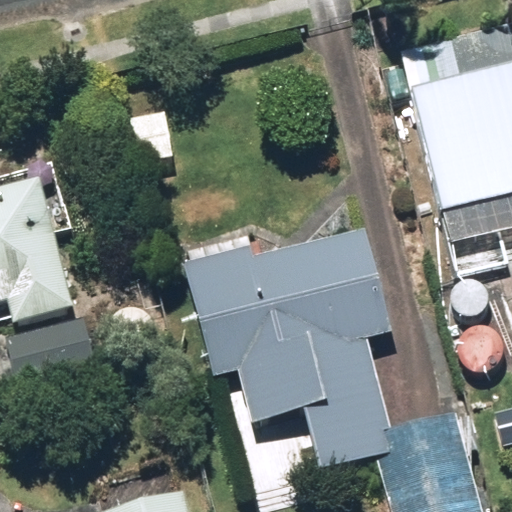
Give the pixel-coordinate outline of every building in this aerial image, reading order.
[(511,38),(399,66),(447,259),(511,242),(511,38)] [(0,316),(7,315),(13,337),(68,325),(37,197),(0,206),(0,316)] [(184,279),(214,393),(236,387),(251,440),(302,426),(319,486),(376,471),(386,511),(477,511),(455,428),(389,446),(363,351),(388,344),(362,244),(254,273),(248,248),(189,264),(192,278),(184,279)] [(511,295),(506,280),(483,288),(495,318),(511,311),(511,295)] [(480,293),(441,304),(464,387),(503,377),(480,293)] [(36,356),(0,364),(0,406),(46,396),(36,356)]
